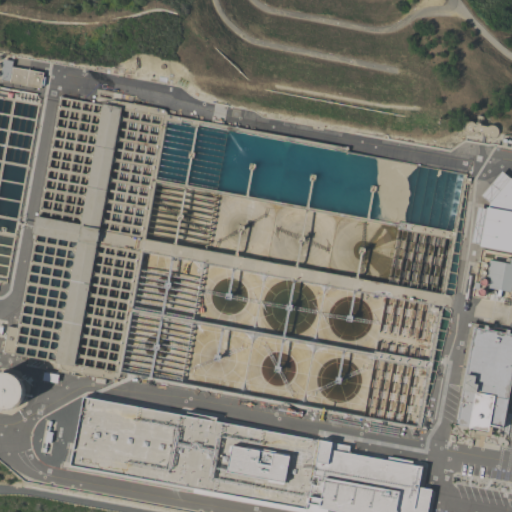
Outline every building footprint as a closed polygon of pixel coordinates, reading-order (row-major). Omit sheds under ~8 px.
[(41,88),(44,73),(13,68),(14,63),(4,61),(1,82),(41,88)] [(511,180),(493,177),(481,249),(511,254),(511,180)] [(51,277),(71,279),(73,252),(64,251),(64,256),(52,256),(51,277)] [(511,259),(510,259),(509,265),(491,262),(485,289),(511,293),(511,259)] [(456,427),(503,435),(511,386),(511,332),(473,326),(456,427)] [(27,382),(0,371),(0,408),(15,414),(27,382)] [(81,405),(71,469),(166,484),(170,458),(156,455),(161,425),(180,429),(178,443),(218,449),(222,427),(81,405)] [(348,511),(354,483),(368,486),(372,459),(348,455),(350,447),(320,442),(312,486),(333,490),(330,509),(344,511),(348,511)]
